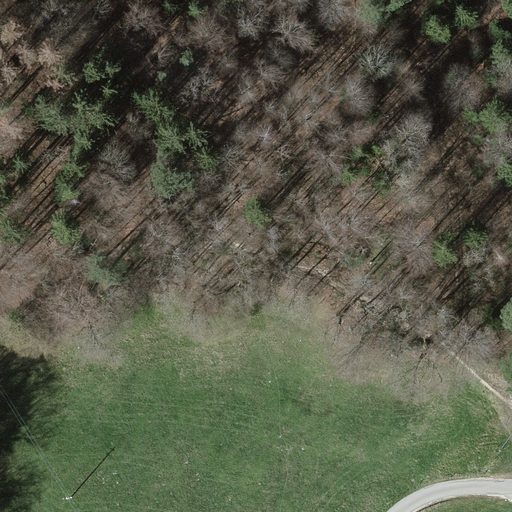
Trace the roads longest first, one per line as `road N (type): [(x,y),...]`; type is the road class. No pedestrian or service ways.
road 1 (track): [(0,364),(97,339),(268,316),(366,369),(468,400),(511,443)]
road 2 (unclassified): [(396,511),(445,488),(511,485)]
